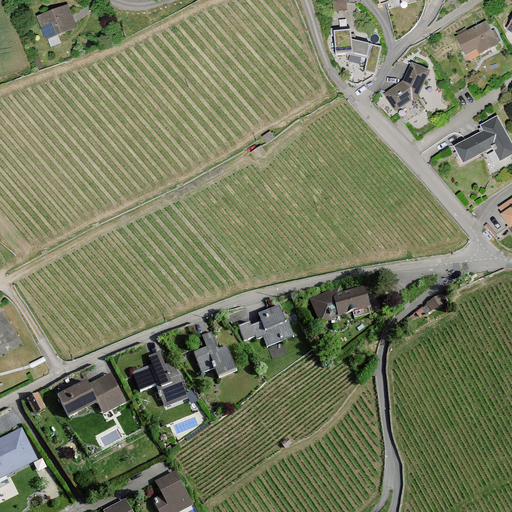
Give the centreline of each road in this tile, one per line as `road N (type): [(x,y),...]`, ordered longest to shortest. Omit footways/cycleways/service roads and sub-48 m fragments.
road 1 (residential): [(470,262),(309,282),(254,297),(167,326),(0,403)]
road 2 (residential): [(394,461),(382,362),(389,330),(470,262)]
road 3 (unclassified): [(408,153),(483,241),(489,260)]
road 4 (residential): [(362,102),(438,0)]
road 5 (residential): [(408,153),(511,84)]
